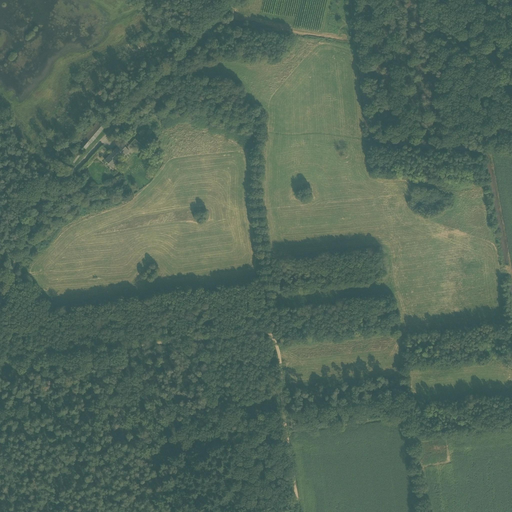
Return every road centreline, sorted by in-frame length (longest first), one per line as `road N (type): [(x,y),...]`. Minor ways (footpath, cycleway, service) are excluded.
road 1 (unclassified): [(34,215),(234,0)]
road 2 (track): [(269,299),(256,212),(257,130),(149,91)]
road 3 (track): [(0,364),(272,329)]
road 4 (track): [(297,511),(272,329)]
